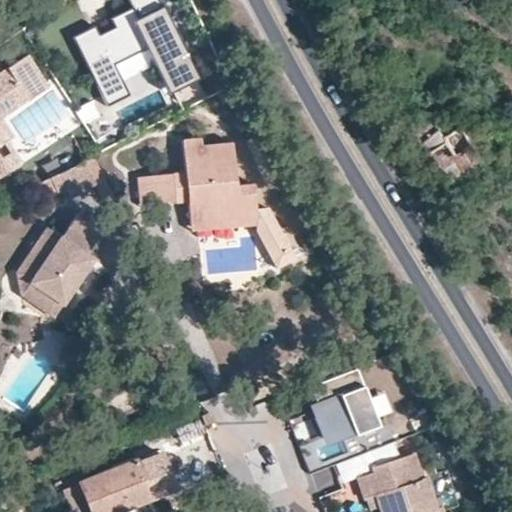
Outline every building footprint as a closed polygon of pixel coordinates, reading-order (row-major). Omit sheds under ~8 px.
[(96,28),(75,38),(110,108),(133,96),(118,65),(148,51),(175,106),(210,89),(166,0),(129,0),(136,14),(116,24),(120,32),(103,40),(96,28)] [(31,56),(10,69),(0,74),(0,176),(15,168),(7,153),(1,156),(0,154),(0,146),(8,142),(0,126),(0,112),(27,96),(47,83),(31,56)] [(16,136),(5,118),(30,103),(51,90),(47,83),(27,96),(0,112),(0,126),(8,142),(16,136)] [(482,159),(453,125),(439,137),(424,120),(410,130),(418,139),(456,182),(482,159)] [(176,204),(175,194),(189,193),(189,203),(190,224),(214,223),(213,216),(256,213),(255,184),(237,184),(234,144),(203,145),(203,139),(184,140),(187,174),(141,177),(143,206),(176,204)] [(15,168),(23,164),(14,149),(7,153),(15,168)] [(105,179),(92,157),(90,158),(81,163),(93,185),(105,179)] [(93,185),(81,163),(57,178),(65,192),(69,199),(93,185)] [(65,192),(57,178),(50,181),(56,196),(65,192)] [(56,196),(50,181),(33,187),(40,203),(56,196)] [(175,194),(176,204),(189,203),(189,193),(175,194)] [(295,257),(268,206),(256,207),(256,213),(257,226),(257,230),(277,266),(295,257)] [(190,224),(191,231),(257,226),(256,213),(213,216),(214,223),(190,224)] [(101,234),(76,217),(60,241),(47,232),(16,277),(21,299),(37,310),(45,297),(62,308),(93,265),(85,259),(101,234)] [(4,280),(9,302),(21,299),(16,277),(4,280)] [(91,353),(72,340),(57,360),(77,374),(91,353)] [(96,363),(88,357),(83,366),(91,371),(96,363)] [(355,369),(336,376),(342,393),(316,403),(320,413),(313,416),(321,437),(350,425),(354,436),(378,427),(355,369)] [(309,387),(316,403),(342,393),(336,376),(309,387)] [(374,395),(381,417),(393,413),(387,391),(374,395)] [(202,433),(198,422),(176,430),(180,441),(202,433)] [(381,468),(406,462),(398,434),(372,442),(381,468)] [(379,500),(382,511),(437,511),(428,483),(423,484),(415,460),(406,462),(381,468),(372,471),(374,477),(360,481),(367,503),(379,500)] [(117,511),(151,498),(139,461),(79,484),(89,511),(117,511)]
